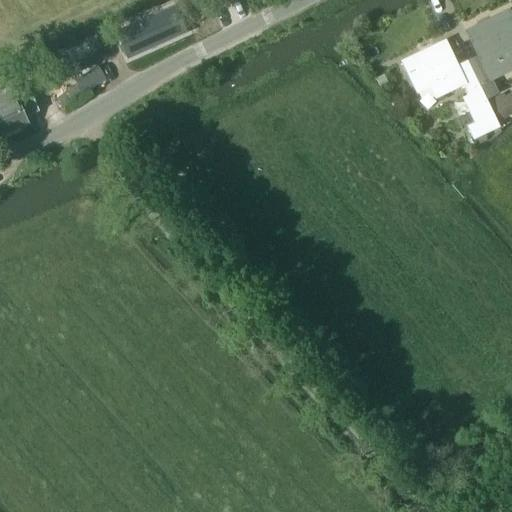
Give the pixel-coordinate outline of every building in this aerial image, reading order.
[(92,42),(97,53),(124,41),(131,56),(153,45),(152,42),(174,31),(164,9),(141,19),(143,23),(120,33),(119,29),(92,42)] [(466,61),(479,86),(511,71),(511,19),(507,10),(465,31),(477,56),(466,61)] [(479,86),(466,61),(456,66),(444,41),(401,61),(416,92),(429,86),(434,97),(463,83),(467,92),(466,96),(462,98),(475,123),(467,127),(473,138),(498,126),(487,104),(479,86)] [(89,90),(104,80),(98,69),(82,80),(89,90)] [(383,76),(375,80),(380,89),(387,85),(383,76)] [(502,95),(487,104),(498,126),(511,116),(511,94),(504,99),(502,95)] [(15,104),(0,110),(0,135),(24,124),(15,104)] [(54,107),(46,111),(50,119),(59,115),(54,107)]
